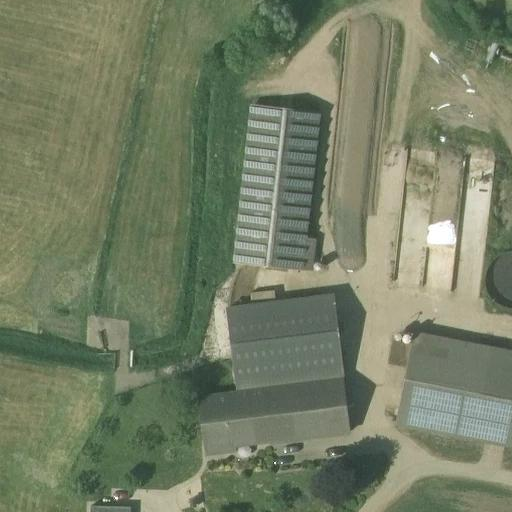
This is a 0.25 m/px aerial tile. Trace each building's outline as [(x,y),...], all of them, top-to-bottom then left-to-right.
[(316,133),(251,126),(236,263),(312,271),(315,241),(305,240),(316,133)] [(511,249),(502,252),(493,258),(486,268),(484,280),(487,291),(493,301),(503,307),(511,308),(511,249)] [(335,303),(230,316),(239,393),(277,389),(272,347),(339,339),(335,303)] [(493,349),(414,334),(412,345),(407,368),(396,424),(475,439),(493,349)] [(412,345),(393,341),(389,364),(407,368),(412,345)] [(511,352),(493,349),(475,439),(511,446),(511,352)] [(239,393),(199,399),(206,455),(237,450),(236,446),(351,431),(344,380),(277,389),(239,393)]
